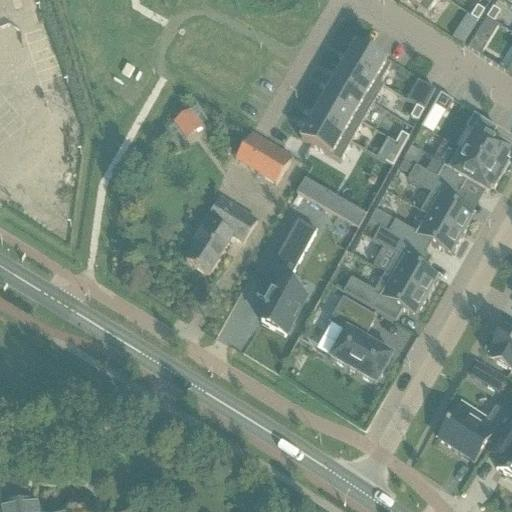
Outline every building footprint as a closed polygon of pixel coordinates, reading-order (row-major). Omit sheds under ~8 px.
[(402,0),(427,17),(437,0),(402,0)] [(478,9),(471,19),(478,24),(484,13),(478,9)] [(493,10),(487,21),(494,25),(500,15),(493,10)] [(499,28),(494,25),(487,21),(476,38),(488,45),(499,28)] [(470,36),(459,29),(452,39),(464,47),(470,36)] [(389,47),(383,61),(408,73),(415,60),(389,47)] [(356,48),(344,68),(380,88),(380,87),(391,69),(356,48)] [(344,68),(334,87),(373,109),(384,90),(380,87),(380,88),(344,68)] [(334,87),(323,106),(362,128),(373,109),(334,87)] [(424,88),(413,107),(417,109),(424,113),(435,93),(424,88)] [(445,114),(451,103),(441,96),(434,108),(445,114)] [(323,106),(312,124),(352,147),(362,128),(323,106)] [(417,109),(411,120),(418,124),(424,113),(417,109)] [(191,112),(173,125),(186,143),(204,130),(191,112)] [(477,137),(466,157),(497,175),(508,155),(489,144),(497,131),(474,119),(467,132),(477,137)] [(312,124),(301,144),(341,166),(352,147),(312,124)] [(402,136),(396,147),(403,151),(409,140),(402,136)] [(249,139),(235,163),(276,188),(290,164),(249,139)] [(396,148),(389,158),(397,163),(403,152),(396,148)] [(411,150),(403,163),(415,170),(423,157),(411,150)] [(444,171),(438,183),(460,196),(467,183),(486,194),(497,175),(466,157),(459,153),(448,173),(444,171)] [(404,164),(399,172),(412,179),(416,171),(404,164)] [(412,179),(409,183),(433,196),(422,216),(429,220),(462,238),(473,219),(460,212),(466,199),(460,196),(438,183),(416,171),(412,179)] [(304,184),(296,198),(317,209),(325,196),(304,184)] [(194,252),(186,265),(209,280),(225,254),(224,253),(233,240),(244,247),(259,223),(223,201),(221,204),(203,231),(193,248),(196,250),(194,252)] [(346,207),(338,221),(358,233),(366,219),(346,207)] [(381,233),(388,237),(395,225),(385,220),(378,232),(381,233)] [(395,225),(388,237),(424,259),(431,246),(451,258),(462,238),(429,220),(419,239),(395,225)] [(292,223),(251,298),(263,304),(259,311),(263,312),(256,324),(280,337),(302,299),(282,287),(312,234),(292,223)] [(381,233),(374,246),(396,258),(386,277),(427,301),(438,282),(424,274),(430,262),(424,259),(388,237),(381,233)] [(309,291),(323,298),(334,276),(320,268),(309,291)] [(352,283),(345,296),(395,324),(402,312),(416,320),(427,301),(386,277),(375,296),(352,283)] [(375,321),(344,304),(331,326),(332,326),(346,335),(331,361),(330,363),(376,389),(393,360),(363,342),(375,321)] [(511,332),(505,329),(488,358),(492,360),(489,364),(511,377),(511,332)] [(492,375),(485,387),(499,396),(506,383),(492,375)] [(462,406),(437,444),(475,468),(508,417),(496,410),(488,423),(462,406)] [(511,419),(488,456),(501,464),(497,471),(511,481),(511,419)] [(3,482),(1,497),(25,500),(27,485),(3,482)]
